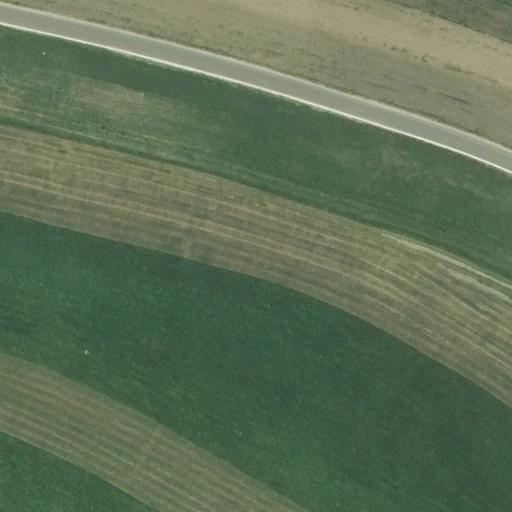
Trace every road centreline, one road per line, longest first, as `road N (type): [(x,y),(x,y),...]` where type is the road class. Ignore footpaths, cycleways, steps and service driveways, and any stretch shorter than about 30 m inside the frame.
road 1 (track): [(0,106),(316,186),(511,260)]
road 2 (unclassified): [(511,164),(280,85),(0,14)]
